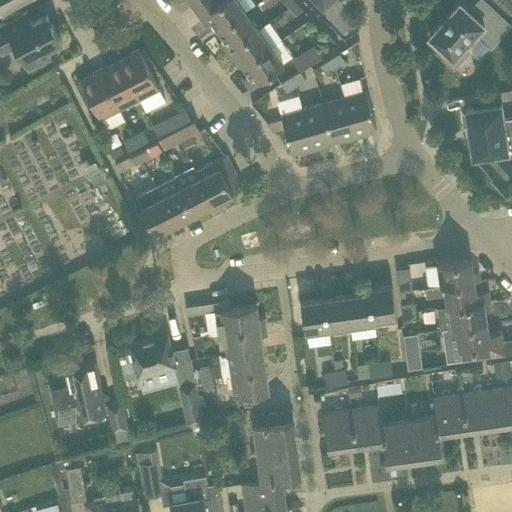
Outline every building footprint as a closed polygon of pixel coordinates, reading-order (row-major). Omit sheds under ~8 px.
[(0,0),(0,10),(1,12),(22,0),(0,0)] [(218,29),(246,10),(239,0),(200,0),(193,5),(206,25),(212,20),(218,29)] [(295,0),(290,6),(297,13),(303,7),(296,0),(295,0)] [(315,0),(324,8),(331,0),(315,0)] [(511,23),(496,9),(486,0),(477,0),(469,9),(460,1),(429,35),(440,45),(436,50),(454,66),(469,50),(464,45),(477,32),(491,45),(511,23)] [(511,0),(500,0),(511,10),(511,0)] [(9,19),(0,23),(0,49),(2,53),(16,45),(28,68),(33,66),(51,56),(47,49),(62,42),(52,23),(47,13),(42,16),(32,21),(26,10),(9,19)] [(225,51),(258,28),(246,10),(218,29),(224,38),(219,42),(225,51)] [(243,64),(271,45),(258,28),(225,51),(231,60),(237,56),(243,64)] [(243,64),(249,73),(244,77),(250,87),(283,63),(282,62),(293,55),(281,38),(271,45),(243,64)] [(300,69),(322,54),(316,44),(293,58),(300,69)] [(340,51),(330,57),(336,66),(345,59),(340,51)] [(133,53),(120,60),(139,97),(140,97),(147,109),(165,100),(159,87),(141,52),(134,55),(133,53)] [(336,66),(330,57),(321,63),(326,72),(336,66)] [(107,69),(101,72),(120,107),(139,97),(120,60),(106,66),(107,69)] [(300,69),(291,75),(296,83),(306,77),(300,69)] [(100,117),(120,107),(101,72),(96,74),(95,72),(81,80),(100,117)] [(296,83),(291,75),(281,81),(287,90),(296,83)] [(344,95),(356,135),(370,131),(369,129),(377,127),(365,88),(363,89),(360,76),(342,81),(345,94),(344,95)] [(323,101),(334,139),(341,137),(342,140),(356,135),(344,95),(323,101)] [(314,148),(301,102),(299,97),(290,100),(293,110),(281,113),(282,117),(285,126),(292,151),(299,149),(300,152),(314,148)] [(323,101),(314,104),(312,99),(301,102),(314,148),(329,143),(328,141),(334,139),(323,101)] [(486,105),(466,108),(467,111),(462,111),(464,124),(468,124),(473,155),(474,155),(494,177),(493,178),(507,194),(511,189),(511,116),(504,117),(502,102),(486,105)] [(106,127),(125,118),(120,108),(102,117),(106,127)] [(163,120),(153,126),(158,135),(159,136),(160,136),(193,119),(185,108),(163,120)] [(282,117),(267,121),(271,127),(273,130),(285,126),(282,117)] [(200,129),(194,118),(193,119),(160,136),(165,146),(181,138),(182,138),(191,134),(200,129)] [(144,130),(134,135),(139,144),(149,139),(144,130)] [(182,138),(181,138),(184,145),(195,140),(191,134),(182,138)] [(139,144),(134,135),(124,140),(129,149),(139,144)] [(139,150),(144,159),(151,155),(152,156),(163,151),(158,141),(139,150)] [(120,171),(144,159),(139,150),(115,162),(120,171)] [(195,169),(199,176),(214,203),(244,188),(227,153),(195,169)] [(195,213),(181,185),(175,175),(157,185),(176,223),(195,213)] [(199,176),(181,185),(195,213),(214,203),(199,176)] [(157,185),(136,195),(156,233),(176,223),(157,185)] [(425,264),(428,285),(474,280),(480,279),(478,269),(473,270),(471,258),(438,262),(425,264)] [(413,288),(409,266),(396,268),(399,290),(413,288)] [(447,305),(490,299),(488,290),(476,291),(474,280),(428,285),(425,286),(427,296),(440,294),(446,293),(447,305)] [(369,287),(374,321),(375,321),(374,319),(397,316),(392,284),(369,287)] [(347,293),(351,324),(374,321),(369,287),(369,290),(347,293)] [(351,324),(347,293),(325,297),(329,328),(351,324)] [(325,297),(301,300),(306,331),(329,328),(325,297)] [(230,307),(229,299),(218,300),(219,309),(230,307)] [(450,326),(487,321),(485,309),(491,309),(490,299),(447,305),(448,306),(438,307),(441,327),(450,326)] [(219,309),(218,300),(207,302),(209,310),(215,309),(219,309)] [(402,312),(415,310),(414,301),(401,303),(402,312)] [(198,312),(209,310),(207,302),(197,303),(198,312)] [(197,303),(186,305),(187,314),(198,312),(197,303)] [(221,353),(263,346),(261,335),(268,334),(265,315),(259,316),(257,303),(230,307),(219,309),(215,309),(221,353)] [(402,312),(404,320),(417,318),(415,310),(402,312)] [(450,326),(452,336),(444,337),(447,359),(461,357),(462,359),(477,356),(504,353),(501,331),(489,333),(487,321),(450,326)] [(407,368),(420,366),(414,331),(401,333),(407,368)] [(139,375),(176,364),(168,333),(130,343),(139,375)] [(266,368),(265,361),(263,346),(221,353),(229,352),(232,373),(266,368)] [(511,374),(511,358),(492,359),(493,375),(511,374)] [(338,382),(348,379),(345,368),(344,368),(342,359),(334,360),(336,370),(338,382)] [(380,361),(381,373),(392,371),(390,359),(380,361)] [(59,422),(107,411),(106,411),(109,410),(114,430),(128,427),(121,399),(105,403),(95,361),(65,367),(69,385),(52,389),(59,422)] [(381,373),(380,361),(369,362),(371,374),(381,373)] [(211,375),(208,366),(200,368),(202,378),(211,375)] [(269,390),(266,368),(232,373),(235,395),(269,390)] [(338,382),(336,370),(324,373),(327,384),(338,382)] [(432,379),(443,378),(443,370),(431,371),(432,379)] [(202,378),(205,387),(214,385),(211,375),(202,378)] [(401,379),(384,381),(385,394),(403,391),(401,379)] [(204,418),(196,381),(180,384),(188,421),(204,418)] [(511,384),(490,388),(496,428),(511,425),(511,384)] [(490,388),(462,391),(468,431),(480,430),(495,428),(496,428),(490,388)] [(350,400),(348,390),(338,392),(340,402),(350,400)] [(434,395),(436,415),(437,415),(440,435),(441,435),(455,433),(468,431),(462,391),(434,395)] [(379,403),(351,407),(357,447),(369,445),(384,443),(385,443),(382,422),(379,403)] [(351,407),(323,411),(328,451),(330,451),(344,449),(357,447),(351,407)] [(272,412),(253,414),(258,451),(297,446),(296,433),(294,419),(292,409),(272,412)] [(436,415),(409,419),(415,458),(428,457),(442,454),(443,454),(441,435),(440,435),(437,415),(436,415)] [(382,422),(385,443),(384,443),(387,462),(388,462),(403,460),(415,458),(409,419),(382,422)] [(297,446),(258,451),(262,477),(262,480),(277,478),(282,477),(301,474),(301,473),(299,458),(297,446)] [(155,448),(137,451),(139,461),(142,461),(147,493),(162,490),(156,458),(155,448)] [(67,467),(72,501),(87,498),(81,465),(67,467)] [(186,498),(171,501),(172,507),(173,511),(222,511),(217,481),(208,483),(206,474),(194,476),(182,478),(186,498)] [(262,477),(242,480),(246,510),(286,504),(284,492),(282,477),(277,478),(262,480),(262,477)] [(138,511),(134,487),(119,490),(119,492),(104,495),(94,497),(95,502),(86,503),(87,511),(138,511)] [(60,511),(58,502),(34,508),(35,511),(60,511)]
